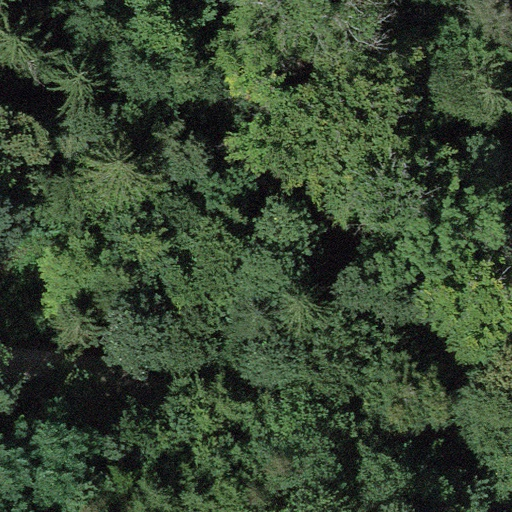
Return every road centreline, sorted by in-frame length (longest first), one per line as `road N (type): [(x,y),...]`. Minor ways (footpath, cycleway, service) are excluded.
road 1 (track): [(500,511),(361,284),(275,42),(280,0)]
road 2 (track): [(0,354),(291,397),(500,511)]
road 3 (track): [(25,511),(146,377)]
